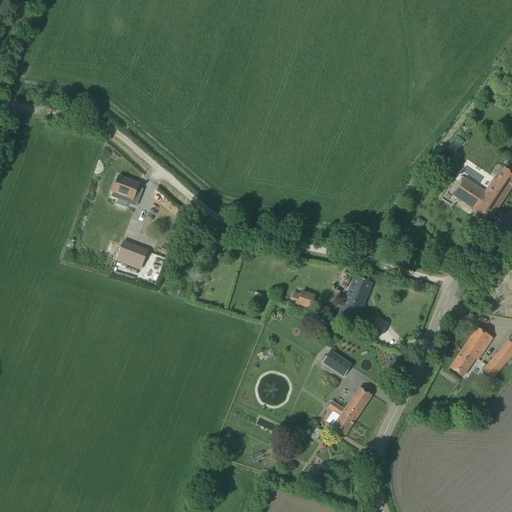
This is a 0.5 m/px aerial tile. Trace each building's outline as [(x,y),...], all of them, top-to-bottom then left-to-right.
[(449,146),(457,152),(466,140),(458,134),(449,146)] [(511,185),(511,173),(509,172),(504,168),(496,180),(495,179),(486,192),(464,178),(453,196),(473,209),(473,210),(489,221),(511,185)] [(112,193),(111,197),(117,200),(115,204),(125,208),(128,199),(137,203),(142,190),(138,188),(139,184),(118,176),(111,192),(112,193)] [(124,242),(117,262),(141,271),(148,251),(124,242)] [(169,249),(162,246),(159,255),(167,257),(169,249)] [(354,277),(351,286),(339,316),(355,322),(371,284),(354,277)] [(505,292),(502,308),(511,309),(511,281),(505,281),(503,291),(505,292)] [(294,293),(290,302),(289,306),(308,313),(314,296),(302,292),(300,295),(294,293)] [(364,322),(360,331),(376,338),(380,330),(364,322)] [(477,328),(464,346),(480,357),(492,338),(477,328)] [(508,341),(482,372),(490,378),(491,380),(511,355),(511,344),(508,341)] [(478,360),(480,357),(464,346),(450,368),(462,377),(472,363),(470,362),(474,357),(478,360)] [(351,366),(330,351),(321,363),(343,378),(351,366)] [(371,396),(363,390),(359,388),(344,410),(332,402),(328,408),(340,416),(333,428),(344,436),(371,396)] [(323,434),(317,430),(314,428),(307,438),(316,444),(323,434)] [(306,473),(315,477),(319,469),(310,465),(306,473)]
